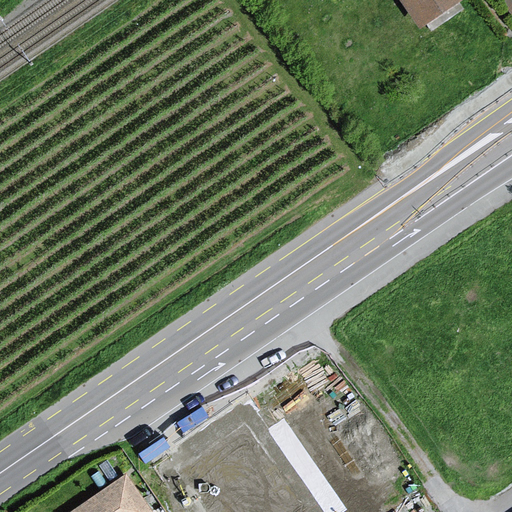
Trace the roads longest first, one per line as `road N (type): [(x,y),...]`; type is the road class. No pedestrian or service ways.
road 1 (primary): [(0,483),(511,129)]
road 2 (primary): [(511,112),(0,459)]
road 3 (track): [(434,475),(281,270)]
